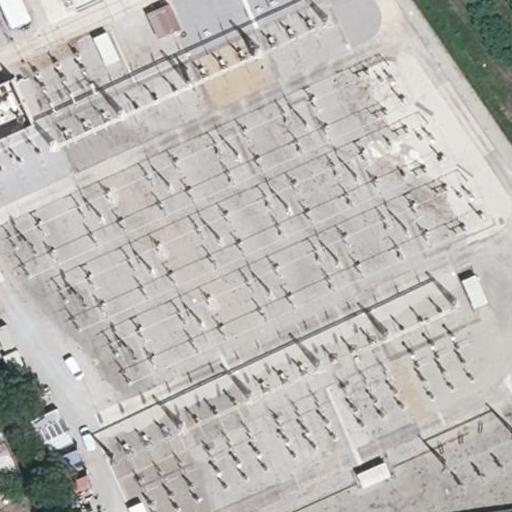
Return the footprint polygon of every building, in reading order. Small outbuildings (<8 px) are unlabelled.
[(24,0),(1,0),(14,26),(33,17),(24,0)] [(157,37),(180,27),(169,2),(146,11),(157,37)] [(108,63),(119,58),(108,32),(96,37),(108,63)] [(9,78),(0,81),(0,113),(20,107),(9,78)] [(475,273),(459,280),(473,309),(489,303),(475,273)] [(53,394),(26,406),(36,429),(64,416),(53,394)] [(64,416),(36,429),(42,440),(69,428),(64,416)] [(387,461),(360,472),(366,485),(393,474),(387,461)] [(127,506),(129,511),(145,511),(140,500),(127,506)]
